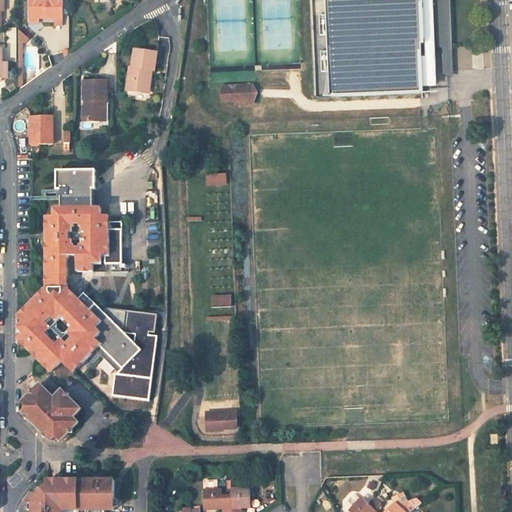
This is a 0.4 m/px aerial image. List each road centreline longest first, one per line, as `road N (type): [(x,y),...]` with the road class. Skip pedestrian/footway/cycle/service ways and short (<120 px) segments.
road 1 (residential): [(11,511),(11,494),(29,470),(28,438),(6,411),(9,150),(0,126)]
road 2 (residential): [(511,320),(496,0)]
road 3 (residential): [(0,111),(130,16),(163,1)]
road 4 (residential): [(158,153),(176,43),(163,1)]
